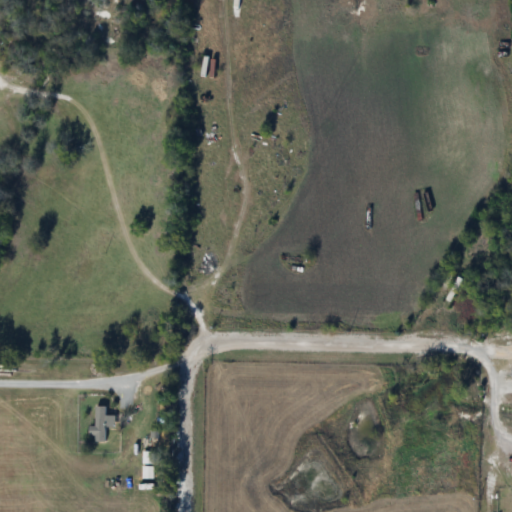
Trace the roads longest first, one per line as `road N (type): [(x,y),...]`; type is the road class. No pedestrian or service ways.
road 1 (track): [(209,339),(202,311),(140,263),(93,124),(70,94),(0,80)]
road 2 (track): [(193,303),(219,272),(243,217),(248,181),(236,148),(223,0)]
